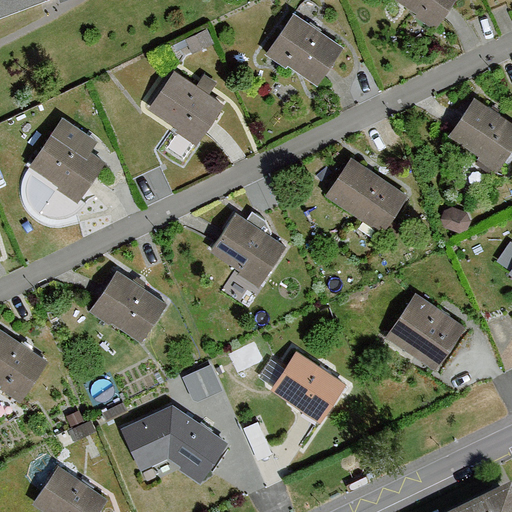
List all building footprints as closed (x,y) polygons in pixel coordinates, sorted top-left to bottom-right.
[(0,0),(0,14),(37,0),(0,0)] [(401,0),(418,11),(415,15),(434,27),(441,17),(446,10),(449,5),(452,0),(401,0)] [(342,44),(293,10),(265,50),(270,53),(275,57),(285,64),(287,62),(287,61),(303,71),(317,81),(321,74),(325,69),(327,65),(342,44)] [(223,102),(173,69),(148,106),(178,126),(176,129),(196,143),(203,132),(208,125),(212,119),(223,102)] [(511,146),(511,122),(473,97),(457,121),(449,133),(481,154),(476,161),(494,173),(511,146)] [(97,140),(63,117),(31,163),(61,184),(59,187),(77,199),(103,160),(90,150),(97,140)] [(407,193),(351,155),(325,193),(382,230),(407,193)] [(286,245),(236,211),(223,230),(218,236),(215,241),(211,248),(241,268),(238,272),(258,285),(286,245)] [(166,301),(117,268),(100,293),(90,309),(108,321),(111,317),(141,337),(166,301)] [(434,368),(464,324),(414,290),(385,334),(434,368)] [(46,358),(0,327),(0,380),(1,381),(0,383),(0,386),(19,399),(46,358)] [(320,420),(346,384),(296,349),(271,385),(320,420)] [(213,358),(185,370),(195,395),(223,383),(213,358)] [(199,480),(226,440),(172,403),(123,425),(141,466),(169,453),(183,463),(180,467),(199,480)] [(96,511),(107,497),(57,464),(33,500),(50,511),(96,511)] [(511,511),(511,491),(511,490),(467,511),(511,511)]
